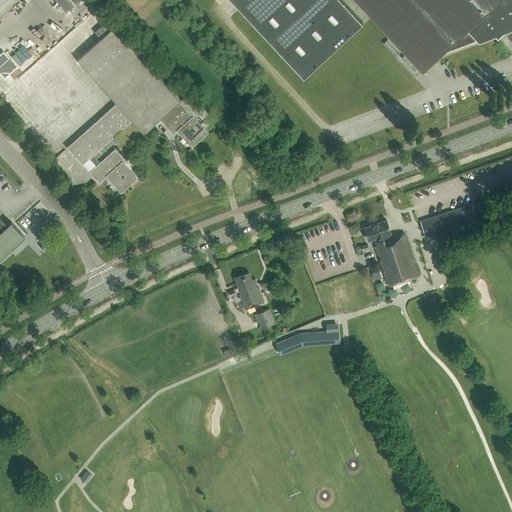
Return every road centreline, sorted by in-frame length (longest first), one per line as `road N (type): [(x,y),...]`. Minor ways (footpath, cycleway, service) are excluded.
road 1 (tertiary): [(108,286),(511,124)]
road 2 (residential): [(108,286),(63,210),(0,142)]
road 3 (tertiary): [(0,351),(108,286)]
